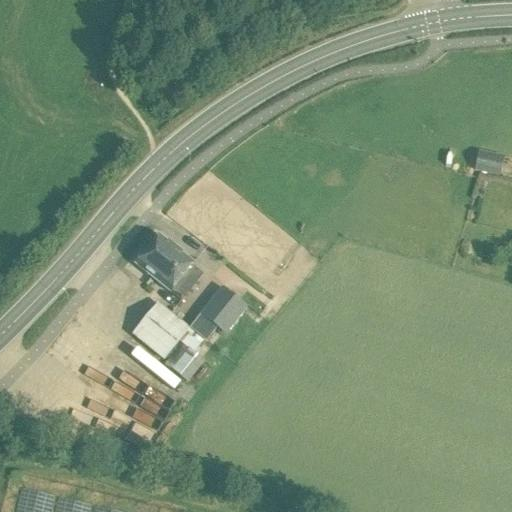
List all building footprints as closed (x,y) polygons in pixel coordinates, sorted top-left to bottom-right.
[(499,176),(502,160),(478,155),(474,171),(499,176)] [(181,302),(191,290),(203,276),(191,266),(193,264),(158,236),(148,249),(135,265),(181,302)] [(221,334),(243,306),(224,291),(202,319),(221,334)] [(179,322),(175,318),(158,304),(132,336),(163,361),(178,343),(181,345),(164,366),(186,384),(203,361),(196,355),(203,345),(179,322)] [(205,343),(215,330),(202,319),(199,317),(189,330),(205,343)] [(140,427),(164,439),(171,424),(147,412),(140,427)]
